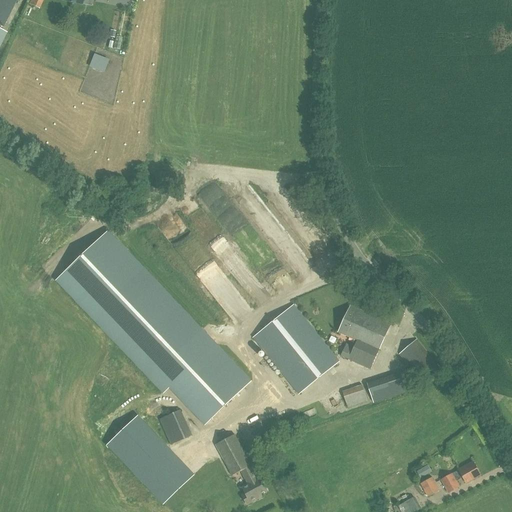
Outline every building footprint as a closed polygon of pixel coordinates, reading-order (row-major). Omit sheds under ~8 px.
[(0,0),(0,24),(3,26),(15,0),(0,0)] [(0,53),(0,54),(11,30),(0,25),(0,53)] [(166,188),(167,172),(156,171),(154,188),(166,188)] [(208,422),(250,382),(107,232),(108,233),(58,280),(165,392),(172,385),(208,422)] [(339,362),(294,306),(254,338),(299,394),(339,362)] [(371,369),(391,324),(351,306),(339,331),(358,340),(354,347),(347,344),(341,356),(371,369)] [(437,365),(416,339),(399,353),(420,379),(437,365)] [(348,407),(367,401),(362,384),(343,391),(348,407)] [(181,410),(159,419),(170,444),(192,435),(181,410)] [(138,417),(109,445),(136,474),(165,446),(138,417)] [(243,488),(249,500),(251,503),(258,499),(257,496),(267,491),(261,479),(259,480),(235,435),(216,445),(232,476),(241,471),(249,486),(243,488)] [(466,483),(481,475),(473,462),(459,470),(452,474),(441,480),(449,493),(460,487),(457,481),(463,478),(466,483)] [(421,484),(428,497),(439,490),(432,477),(421,484)] [(400,503),(404,511),(411,509),(412,511),(415,511),(420,510),(415,497),(400,503)] [(388,501),(382,504),(386,511),(392,508),(388,501)]
